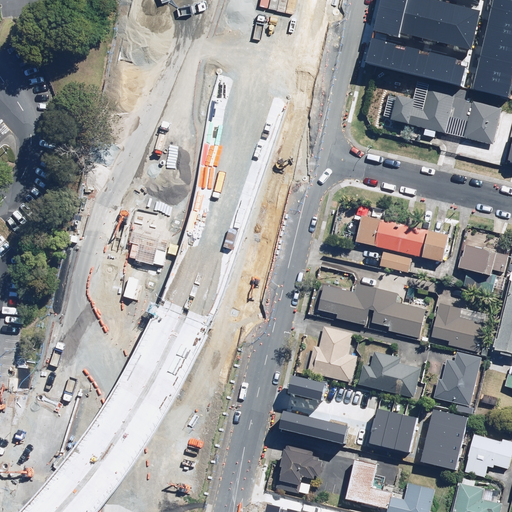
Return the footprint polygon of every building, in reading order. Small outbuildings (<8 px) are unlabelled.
[(264,16),(265,13),(275,15),(273,24),(291,28),(293,23),(298,24),(302,6),(298,5),(298,0),(259,0),(257,11),(256,14),(264,16)] [(384,0),(383,9),(405,14),(408,0),(384,0)] [(408,0),(405,14),(431,20),(436,0),(435,0),(408,0)] [(431,20),(454,25),(459,5),(436,0),(431,20)] [(511,0),(492,0),(490,10),(511,14),(511,0)] [(192,68),(185,66),(187,57),(172,54),(175,38),(192,41),(198,10),(152,1),(146,29),(151,30),(148,46),(143,45),(140,59),(133,57),(130,71),(138,72),(137,74),(181,83),(182,81),(189,83),(192,68)] [(454,25),(477,31),(482,11),(459,5),(454,25)] [(378,29),(400,34),(405,14),(383,9),(378,29)] [(511,14),(490,10),(487,26),(511,31),(511,14)] [(400,34),(426,40),(431,20),(405,14),(400,34)] [(228,18),(212,15),(211,24),(227,27),(228,18)] [(426,40),(449,46),(454,25),(431,20),(426,40)] [(449,46),(472,51),(477,31),(454,25),(449,46)] [(511,31),(487,26),(483,42),(511,48),(511,31)] [(249,57),(250,52),(261,54),(259,64),(284,68),(288,44),(284,43),(286,33),(252,27),(252,31),(246,30),(243,51),(243,56),(249,57)] [(398,45),(376,40),(370,63),(393,68),(398,45)] [(511,48),(483,42),(479,58),(511,65),(511,48)] [(421,51),(398,45),(393,68),(415,73),(421,51)] [(443,56),(421,51),(415,73),(438,79),(443,56)] [(466,62),(443,56),(438,79),(460,84),(466,62)] [(511,65),(479,58),(475,73),(511,81),(511,65)] [(511,81),(475,73),(472,89),(509,98),(511,85),(511,81)] [(237,98),(239,98),(244,99),(245,94),(255,96),(254,99),(256,99),(254,108),(255,108),(280,112),(281,104),(279,103),(282,87),(279,86),(280,82),(245,75),(241,75),(237,98)] [(456,91),(430,86),(426,110),(421,109),(418,127),(449,132),(452,118),(455,96),(456,91)] [(466,101),(467,99),(468,91),(459,89),(452,118),(471,122),(467,137),(496,143),(503,107),(475,101),(475,103),(466,101)] [(394,100),(391,117),(386,116),(384,126),(394,128),(395,120),(413,123),(417,100),(399,97),(398,101),(394,100)] [(203,106),(200,122),(193,121),(188,141),(178,138),(176,149),(208,157),(210,149),(227,153),(229,143),(243,146),(250,117),(210,108),(203,106)] [(386,107),(373,106),(372,120),(384,121),(386,107)] [(217,164),(194,159),(184,208),(225,217),(232,185),(214,181),(217,164)] [(410,272),(414,255),(445,262),(451,235),(365,214),(359,241),(386,248),(382,266),(410,272)] [(228,271),(230,261),(233,262),(235,253),(232,252),(235,238),(204,232),(198,262),(176,257),(174,269),(216,278),(218,269),(228,271)] [(496,250),(467,245),(465,256),(463,255),(460,268),(491,274),(496,250)] [(136,288),(68,273),(62,298),(131,313),(136,288)] [(511,278),(496,349),(511,352),(511,278)] [(422,336),(428,309),(397,302),(399,293),(358,285),(357,292),(327,286),(322,311),(340,314),(339,319),(368,325),(372,308),(378,310),(376,322),(392,326),(391,330),(422,336)] [(151,301),(150,305),(146,322),(203,335),(207,313),(214,314),(218,295),(180,287),(175,310),(168,308),(169,305),(151,301)] [(488,318),(462,312),(463,308),(441,304),(433,337),(452,341),(451,345),(481,352),(487,323),(488,318)] [(321,347),(315,346),(309,373),(353,382),(358,356),(349,355),(354,333),(325,327),(321,347)] [(210,355),(115,333),(103,385),(198,407),(210,355)] [(372,366),(365,364),(360,384),(415,397),(422,369),(401,364),(402,359),(376,352),(372,366)] [(472,407),(482,359),(460,354),(458,362),(448,360),(444,380),(440,379),(436,399),(472,407)] [(296,373),(292,389),(324,397),(328,381),(296,373)] [(373,440),(386,443),(394,410),(381,406),(373,440)] [(466,428),(469,415),(435,408),(432,421),(466,428)] [(283,425),(315,433),(319,417),(288,409),(283,425)] [(386,443),(399,447),(407,413),(394,410),(386,443)] [(399,447),(412,450),(420,416),(407,413),(399,447)] [(315,433),(347,441),(351,425),(319,417),(315,433)] [(463,441),(466,428),(432,421),(429,434),(463,441)] [(137,490),(138,489),(177,498),(188,447),(165,442),(167,436),(129,428),(128,433),(107,428),(96,480),(109,482),(109,483),(110,484),(110,485),(111,486),(112,486),(112,487),(113,488),(114,488),(115,489),(116,490),(117,490),(118,491),(119,491),(120,492),(121,492),(122,492),(123,492),(124,492),(125,493),(126,493),(127,493),(128,493),(129,492),(130,492),(131,492),(132,492),(133,491),(134,491),(135,491),(136,490),(137,490)] [(460,454),(463,441),(429,434),(426,447),(460,454)] [(509,470),(511,459),(511,440),(504,438),(503,442),(475,434),(464,472),(487,478),(491,465),(509,470)] [(322,459),(319,458),(320,455),(312,454),(313,449),(288,444),(279,489),(310,495),(312,484),(305,483),(306,477),(318,479),(318,476),(322,477),(325,462),(322,461),(322,459)] [(457,467),(460,454),(426,447),(423,460),(457,467)] [(410,484),(408,495),(394,492),(375,488),(380,465),(358,460),(349,498),(391,508),(389,511),(432,511),(437,490),(410,484)] [(502,511),(505,503),(483,499),(486,488),(462,483),(456,511),(502,511)]
